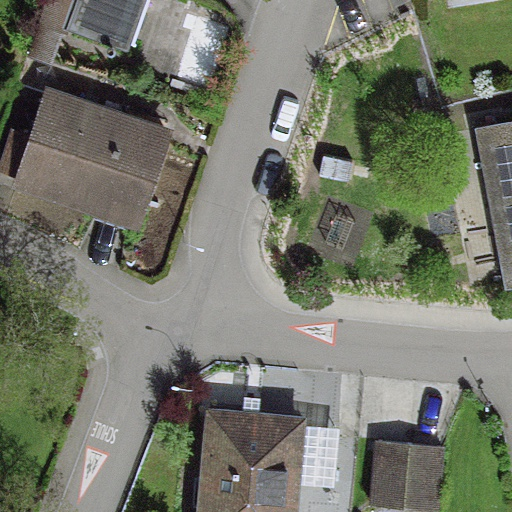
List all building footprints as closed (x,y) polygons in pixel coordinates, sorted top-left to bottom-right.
[(41,0),(34,21),(55,28),(66,28),(122,48),(139,0),(41,0)] [(43,62),(53,32),(36,26),(26,56),(43,62)] [(14,177),(134,218),(162,133),(42,93),(28,137),(10,131),(0,161),(0,170),(14,175),(14,177)] [(500,282),(511,279),(511,121),(472,129),(472,132),(480,130),(493,203),(486,204),(486,207),(494,206),(507,278),(500,279),(500,282)] [(286,511),(295,420),(207,412),(197,511),(286,511)] [(431,507),(436,446),(374,441),(368,501),(431,507)]
